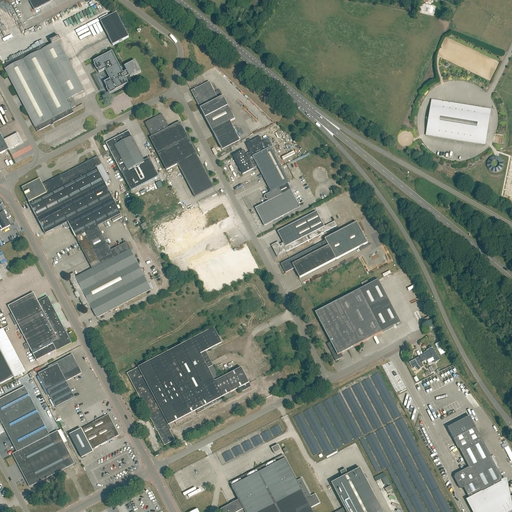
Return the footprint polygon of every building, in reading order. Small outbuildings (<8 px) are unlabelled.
[(28,0),(34,11),(55,0),(28,0)] [(113,46),(129,38),(117,14),(101,22),(113,46)] [(10,38),(7,32),(4,34),(0,25),(0,38),(1,42),(10,38)] [(33,41),(34,43),(31,44),(32,47),(43,43),(40,36),(36,38),(37,40),(33,41)] [(74,113),(84,108),(83,105),(76,108),(71,98),(84,91),(59,42),(61,41),(59,37),(50,41),(52,45),(41,51),(39,47),(3,66),(35,128),(37,127),(39,131),(74,113)] [(124,67),(127,71),(122,74),(118,65),(116,61),(112,54),(99,60),(95,63),(96,65),(95,66),(97,70),(98,70),(100,72),(106,69),(111,80),(110,80),(105,83),(108,89),(107,89),(110,94),(116,91),(128,85),(128,84),(135,80),(133,77),(141,72),(135,62),(124,67)] [(191,91),(205,118),(212,132),(235,120),(219,90),(215,93),(209,82),(191,91)] [(431,100),(425,136),(485,146),(491,110),(431,100)] [(169,128),(162,114),(145,123),(152,137),(150,138),(167,171),(178,165),(195,198),(214,188),(180,123),(169,128)] [(144,162),(132,138),(129,132),(106,144),(131,191),(159,177),(150,159),(144,162)] [(9,150),(22,143),(17,133),(4,141),(9,150)] [(264,179),(282,170),(271,148),(272,147),(268,139),(262,142),(259,136),(245,144),(250,152),(245,155),(243,152),(234,156),(244,174),(252,170),(252,169),(257,166),(264,179)] [(67,228),(70,226),(76,237),(98,226),(121,215),(118,209),(120,208),(118,206),(116,207),(105,184),(110,181),(98,157),(43,185),(40,179),(22,188),(29,203),(45,234),(63,225),(65,227),(67,228)] [(288,184),(289,183),(282,170),(264,179),(271,192),(265,195),(269,202),(255,209),(265,226),(300,208),(288,184)] [(201,212),(198,205),(151,226),(163,251),(178,244),(175,238),(194,230),(194,231),(228,216),(222,203),(201,212)] [(0,231),(10,226),(0,208),(0,207),(0,231)] [(324,227),(316,212),(277,232),(283,243),(279,245),(278,243),(271,246),(277,257),(337,226),(334,222),(324,227)] [(367,243),(357,223),(325,239),(326,241),(281,264),(286,273),(294,269),(300,279),(335,260),(367,243)] [(98,226),(76,237),(93,269),(76,278),(74,274),(68,277),(78,295),(76,296),(78,299),(79,298),(86,312),(92,309),(97,318),(151,290),(129,247),(127,243),(110,251),(98,226)] [(378,281),(360,290),(315,313),(330,343),(326,345),(335,362),(343,358),(341,354),(382,333),(400,323),(378,281)] [(37,361),(42,359),(57,351),(71,343),(47,297),(38,302),(33,293),(8,306),(37,361)] [(249,383),(248,381),(245,376),(241,369),(220,379),(213,365),(207,368),(200,355),(221,344),(214,329),(139,368),(127,374),(138,395),(155,427),(154,427),(156,432),(157,431),(159,436),(164,445),(174,440),(169,431),(167,426),(168,425),(196,411),(197,414),(221,402),(219,399),(239,388),(242,393),(251,388),(248,383),(249,383)] [(423,354),(425,357),(423,359),(424,361),(426,360),(427,361),(432,358),(435,363),(439,361),(437,357),(437,358),(432,348),(428,350),(428,351),(423,354)] [(0,352),(0,384),(13,377),(0,352)] [(56,408),(74,398),(66,382),(81,373),(72,355),(48,368),(48,369),(38,375),(56,408)] [(423,367),(421,363),(424,361),(423,359),(421,355),(418,357),(417,357),(413,359),(414,360),(408,363),(412,369),(414,367),(418,371),(420,369),(423,367)] [(50,436),(25,387),(10,395),(11,395),(0,400),(0,418),(2,422),(7,430),(6,431),(9,436),(10,436),(18,452),(50,436)] [(407,400),(403,402),(411,420),(415,418),(407,400)] [(84,454),(119,436),(108,415),(69,435),(81,459),(85,457),(84,454)] [(491,458),(475,427),(453,439),(458,450),(459,449),(469,468),(455,475),(454,478),(459,489),(462,490),(464,489),(470,500),(468,501),(472,508),(471,509),(472,511),(474,511),(473,511),(507,511),(511,510),(505,481),(503,482),(502,480),(496,467),(498,466),(493,457),(491,458)] [(18,452),(13,454),(30,487),(74,464),(57,432),(50,436),(18,452)] [(272,449),(275,454),(281,451),(278,446),(272,449)] [(381,511),(382,511),(360,469),(348,475),(345,470),(340,472),(343,478),(331,484),(344,508),(337,511),(312,511),(310,508),(320,503),(315,494),(311,496),(301,479),(296,481),(283,455),(230,483),(239,500),(221,510),(222,511),(238,511),(239,511),(238,511),(381,511)]
